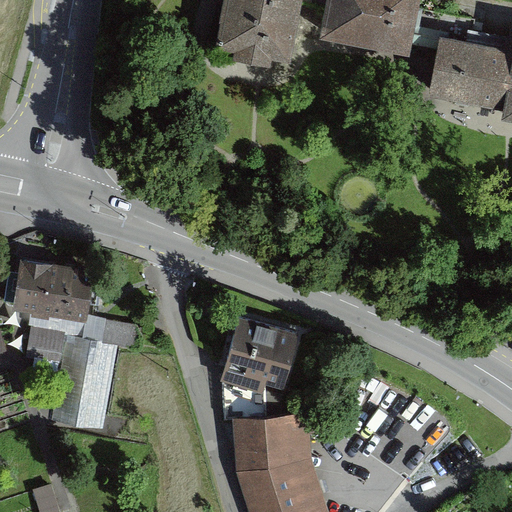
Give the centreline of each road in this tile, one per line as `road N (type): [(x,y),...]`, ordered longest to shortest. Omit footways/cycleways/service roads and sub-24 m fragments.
road 1 (primary): [(511,391),(440,348),(156,225)]
road 2 (unclassified): [(238,511),(156,225)]
road 3 (tertiary): [(77,0),(44,194)]
